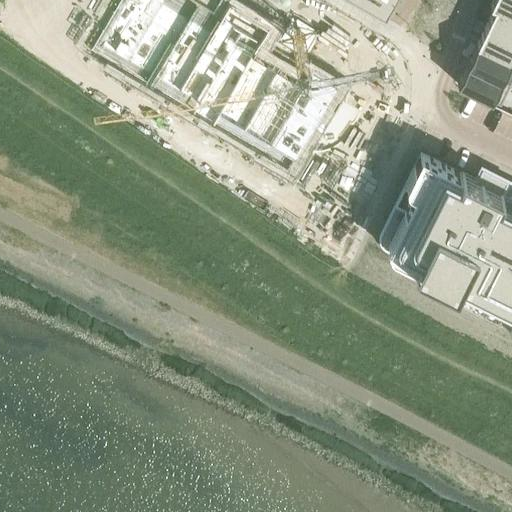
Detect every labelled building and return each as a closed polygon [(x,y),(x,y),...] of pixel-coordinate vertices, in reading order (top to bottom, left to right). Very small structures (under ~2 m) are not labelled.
[(213,0),(114,0),(92,40),(290,158),(341,77),(265,29),(270,20),(236,0),(222,0),(220,4),(213,0)] [(366,0),(384,10),(389,0),(366,0)] [(511,0),(491,0),(491,2),(511,11),(511,0)] [(494,5),(486,23),(511,35),(511,11),(491,2),(490,3),(494,5)] [(477,42),(476,43),(511,59),(511,35),(486,23),(477,42)] [(511,59),(476,43),(467,62),(510,83),(511,79),(511,59)] [(467,62),(457,83),(491,99),(500,103),(510,83),(467,62)] [(379,236),(379,237),(379,239),(379,240),(379,242),(380,243),(381,244),(381,246),(382,247),(383,248),(384,249),(385,249),(387,250),(407,260),(480,297),(511,233),(511,184),(507,181),(508,179),(481,165),(476,177),(461,169),(461,171),(421,151),(381,230),(380,232),(380,233),(379,234),(379,236)] [(511,233),(480,297),(511,312),(511,233)]
